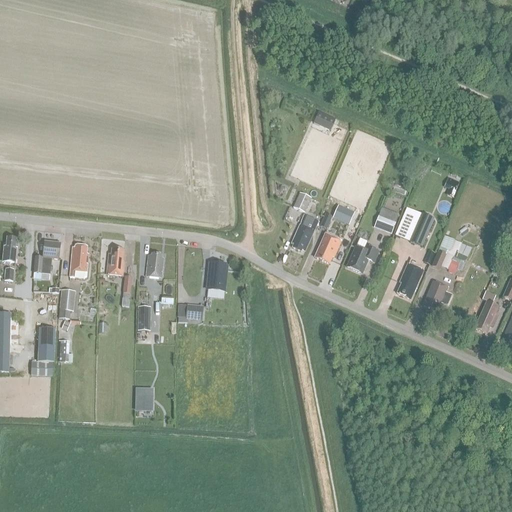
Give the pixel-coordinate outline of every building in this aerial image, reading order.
[(319,114),(314,125),(319,127),(321,123),(332,128),(335,121),(324,116),(319,114)] [(456,194),(459,184),(448,179),(444,188),(449,190),(446,196),(454,200),(456,194)] [(293,209),(305,214),(312,199),(300,194),(293,209)] [(338,207),(333,220),(349,227),(355,214),(338,207)] [(410,243),(422,215),(407,209),(395,237),(410,243)] [(320,227),(327,230),(332,218),(325,215),(320,227)] [(422,215),(410,243),(422,248),(434,221),(422,215)] [(374,229),(391,236),(396,222),(380,216),(374,229)] [(314,233),(300,226),(292,245),(294,246),(292,249),(301,253),(302,251),(305,253),(314,233)] [(341,242),(325,235),(315,259),(329,265),(332,258),(334,258),(341,242)] [(16,240),(7,239),(6,248),(4,248),(3,263),(15,264),(17,249),(15,249),(16,240)] [(365,248),(367,243),(360,240),(347,269),(362,275),(368,262),(374,264),(379,254),(365,248)] [(449,252),(447,257),(442,268),(455,274),(460,263),(464,265),(466,260),(455,255),(460,244),(455,242),(450,253),(449,252)] [(59,261),(60,245),(44,243),(43,259),(35,259),(34,274),(50,276),(52,260),(59,261)] [(472,250),(461,245),(457,254),(468,259),(472,250)] [(87,248),(75,247),(75,249),(73,249),(70,278),(86,280),(88,259),(86,259),(87,248)] [(123,263),(124,252),(112,251),(111,255),(109,255),(107,276),(101,276),(100,284),(105,284),(105,280),(107,280),(108,276),(123,278),(125,263),(123,263)] [(440,272),(442,268),(447,257),(438,253),(431,268),(440,272)] [(162,256),(152,255),(152,257),(148,256),(146,278),(161,280),(164,260),(161,260),(162,256)] [(210,265),(208,287),(225,288),(227,269),(225,269),(225,266),(210,265)] [(423,272),(408,265),(400,284),(401,285),(397,295),(410,301),(423,272)] [(14,271),(6,270),(4,284),(13,285),(14,271)] [(122,308),(129,308),(132,278),(125,278),(122,308)] [(511,280),(503,298),(511,302),(511,280)] [(448,289),(433,283),(423,307),(438,313),(448,289)] [(60,312),(71,313),(74,313),(76,293),(62,292),(60,312)] [(489,328),(493,330),(498,317),(495,316),(499,308),(487,303),(475,330),(486,335),(489,328)] [(194,322),(195,307),(187,306),(186,321),(194,322)] [(195,307),(194,322),(202,323),(203,308),(195,307)] [(145,309),(138,308),(137,332),(149,333),(149,318),(150,309),(145,309)] [(70,321),(71,313),(60,312),(59,320),(70,321)] [(0,313),(0,373),(1,373),(9,374),(11,314),(0,313)] [(511,318),(502,340),(506,341),(505,343),(511,346),(511,318)] [(61,330),(67,332),(70,325),(64,323),(61,330)] [(56,330),(39,330),(38,364),(53,365),(55,365),(56,330)] [(60,363),(72,364),(73,356),(69,355),(69,343),(61,343),(60,363)] [(32,364),(31,377),(52,378),(53,365),(38,364),(32,364)] [(136,391),(135,413),(153,413),(153,391),(136,391)]
